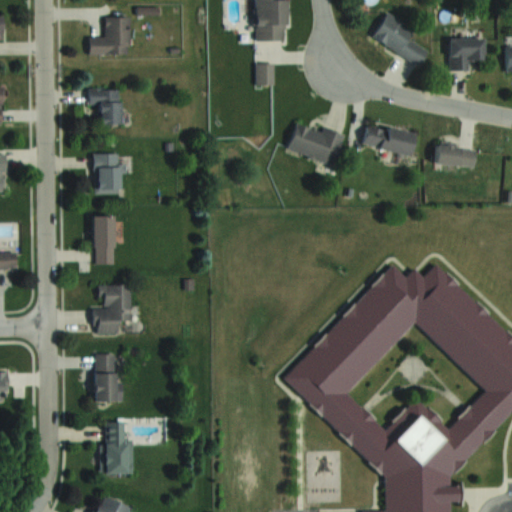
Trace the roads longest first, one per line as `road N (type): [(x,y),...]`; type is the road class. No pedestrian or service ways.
road 1 (residential): [(43,0),(53,445),(50,483),(35,511)]
road 2 (residential): [(511,115),(400,93),(361,74)]
